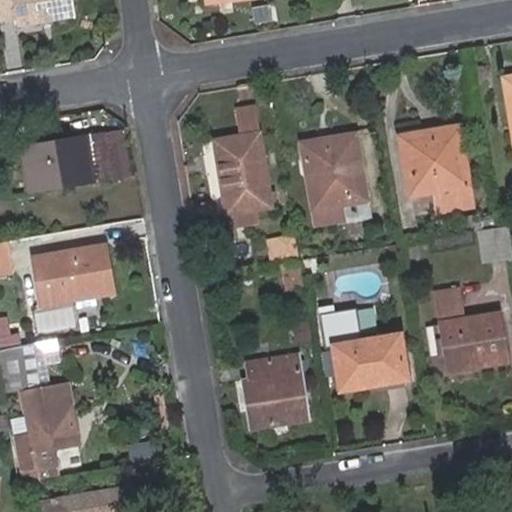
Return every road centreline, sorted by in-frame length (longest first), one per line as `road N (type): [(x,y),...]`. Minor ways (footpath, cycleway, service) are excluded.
road 1 (residential): [(145,76),(217,491)]
road 2 (residential): [(511,17),(145,76)]
road 3 (residential): [(217,491),(511,448)]
road 4 (residential): [(145,76),(0,100)]
